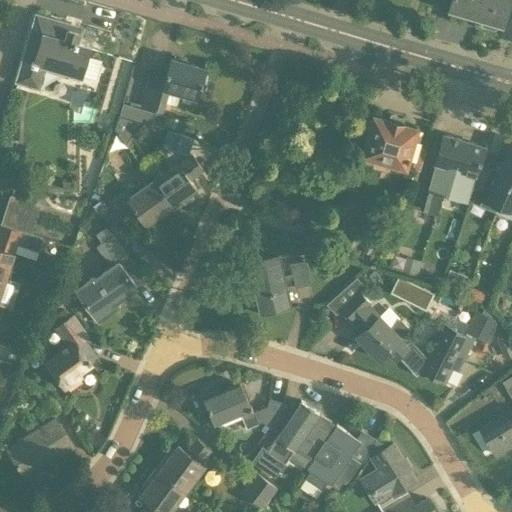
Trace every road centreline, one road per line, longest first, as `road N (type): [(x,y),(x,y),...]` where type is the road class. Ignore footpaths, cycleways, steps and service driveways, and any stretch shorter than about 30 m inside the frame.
road 1 (residential): [(167,354),(230,346),(396,396),(436,435),(477,511)]
road 2 (residential): [(291,20),(174,314),(167,354)]
road 3 (secondary): [(511,84),(291,20)]
road 4 (residential): [(59,511),(109,463),(167,354)]
